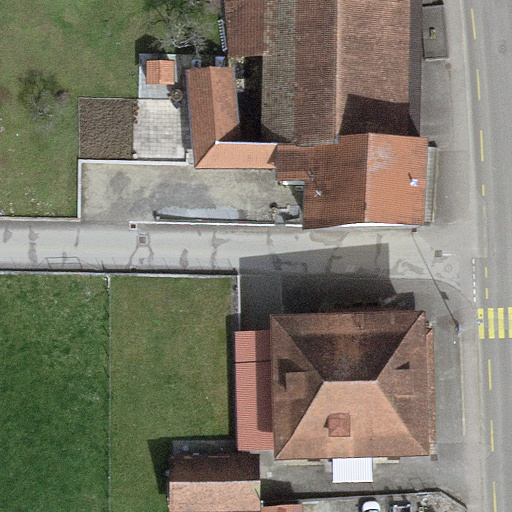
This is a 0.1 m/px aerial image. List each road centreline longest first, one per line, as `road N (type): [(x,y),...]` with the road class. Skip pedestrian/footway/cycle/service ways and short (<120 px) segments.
road 1 (residential): [(0,250),(507,257)]
road 2 (primary): [(507,257),(494,0)]
